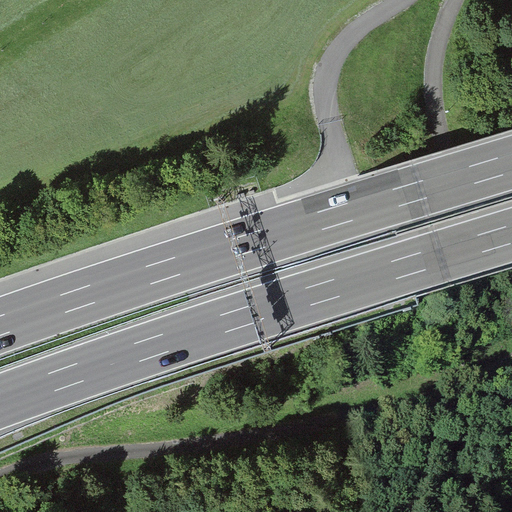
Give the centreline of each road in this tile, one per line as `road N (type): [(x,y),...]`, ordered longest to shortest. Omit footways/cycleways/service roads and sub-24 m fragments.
road 1 (motorway): [(0,402),(511,234)]
road 2 (motorway): [(511,164),(0,327)]
